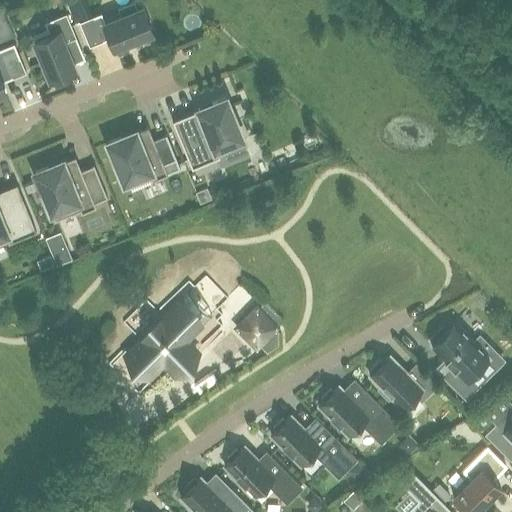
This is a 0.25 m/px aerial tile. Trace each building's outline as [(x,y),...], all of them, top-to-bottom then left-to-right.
[(114,47),(151,32),(141,8),(137,9),(134,2),(118,9),(121,16),(105,22),(101,13),(79,21),(89,46),(110,38),(114,47)] [(74,68),(72,64),(63,42),(76,37),(66,13),(44,22),(47,30),(32,36),(49,78),(74,68)] [(26,72),(14,43),(0,48),(0,93),(5,92),(1,82),(26,72)] [(225,98),(212,104),(198,110),(199,113),(173,123),(192,168),(219,157),(217,151),(243,141),(225,98)] [(135,131),(133,132),(107,142),(124,182),(149,172),(152,180),(167,174),(167,173),(178,168),(179,169),(180,169),(174,154),(173,155),(174,158),(163,163),(149,129),(136,134),(135,131)] [(63,164),(62,161),(35,172),(54,220),(80,210),(81,213),(96,207),(94,203),(107,197),(93,164),(92,164),(92,165),(81,170),(76,159),(63,164)] [(0,241),(7,239),(8,243),(36,232),(18,187),(0,193),(0,241)] [(72,258),(60,230),(45,236),(57,264),(72,258)] [(126,353),(148,376),(163,362),(174,373),(197,351),(185,339),(192,332),(209,315),(188,293),(170,310),(126,353)] [(250,314),(269,333),(274,328),(275,327),(273,325),(256,308),(250,314)] [(454,365),(443,376),(465,399),(478,387),(467,376),(493,351),(489,347),(491,346),(484,339),(483,340),(479,337),(473,343),(453,323),(446,330),(443,326),(430,339),(429,337),(428,338),(446,356),(444,358),(445,359),(447,357),(454,365)] [(410,376),(406,372),(390,355),(383,361),(381,358),(370,369),(373,372),(370,375),(380,386),(378,389),(388,399),(391,396),(402,407),(415,395),(421,402),(438,385),(420,366),(410,376)] [(366,391),(355,402),(339,386),(333,391),(330,388),(321,397),(324,400),(319,405),(348,435),(360,423),(381,443),(399,425),(366,391)] [(484,434),(505,454),(511,446),(511,403),(505,396),(484,412),(495,423),(484,434)] [(307,432),(303,428),(291,415),(285,420),(282,417),(273,426),(276,429),(271,435),(300,464),(312,452),(338,478),(356,459),(319,421),(307,432)] [(266,483),(273,490),(286,503),(302,487),(269,454),(261,463),(244,446),(239,451),(236,448),(227,457),(230,461),(225,466),(254,495),(266,483)] [(471,478),(453,496),(468,511),(479,511),(487,505),(484,502),(500,486),(493,478),(506,465),(487,446),(463,470),(471,478)] [(406,511),(452,511),(411,470),(400,481),(418,500),(406,511)] [(255,511),(231,488),(221,498),(200,477),(197,480),(194,477),(184,488),(186,490),(180,497),(191,507),(188,510),(190,511),(255,511)]
